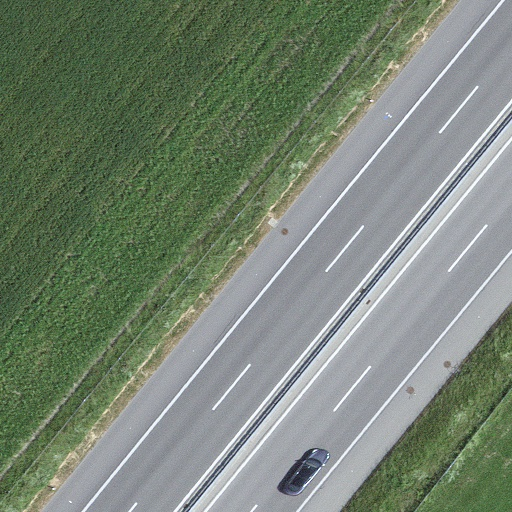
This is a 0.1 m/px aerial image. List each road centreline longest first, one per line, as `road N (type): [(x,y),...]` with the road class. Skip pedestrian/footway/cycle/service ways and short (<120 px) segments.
road 1 (motorway): [(511,42),(128,511)]
road 2 (motorway): [(253,511),(511,194)]
